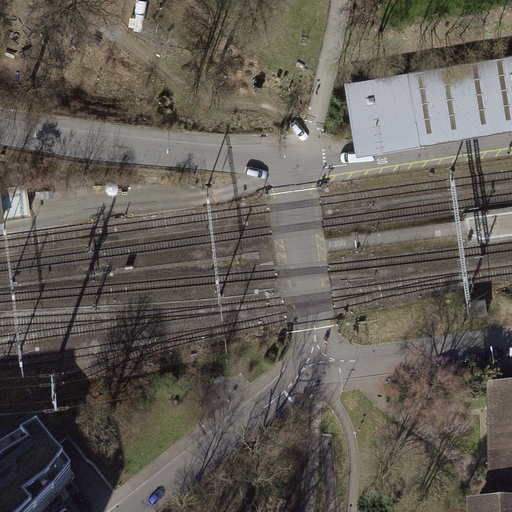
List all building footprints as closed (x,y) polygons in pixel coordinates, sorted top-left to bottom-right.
[(511,52),(349,79),(359,140),(511,114),(511,52)] [(24,184),(0,187),(0,219),(28,216),(24,184)] [(484,297),(468,299),(470,314),(486,312),(484,297)] [(499,484),(500,508),(511,508),(511,387),(491,388),(493,484),(499,484)] [(0,511),(34,511),(54,493),(43,478),(61,464),(35,431),(0,450),(0,511)]
